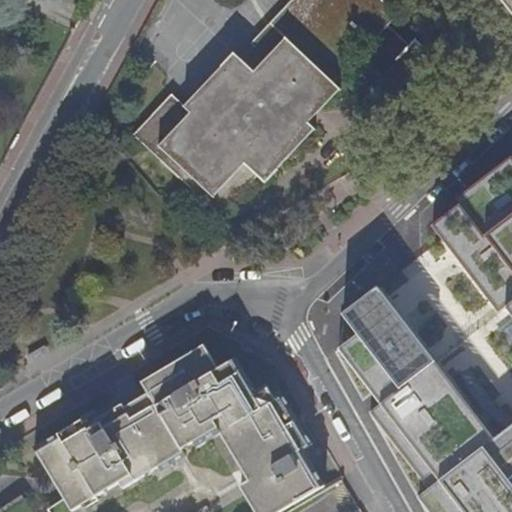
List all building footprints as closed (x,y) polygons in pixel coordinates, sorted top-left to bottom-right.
[(242,62),(235,56),(185,108),(171,96),(150,118),(133,137),(220,218),(259,178),(266,185),(317,131),(310,125),(341,92),(335,85),(360,58),(381,79),(370,91),(398,118),(446,68),(416,41),(411,46),(390,27),(399,17),(380,0),(299,0),(254,49),(242,62)] [(294,0),(251,46),(254,49),(299,0),(294,0)] [(511,149),(447,210),(511,296),(511,149)] [(511,511),(511,447),(381,271),(328,320),(388,403),(378,411),(434,488),(419,499),(429,511),(511,511)] [(255,511),(285,511),(326,488),(305,452),(314,447),(285,399),(277,403),(270,392),(259,398),(236,361),(219,371),(205,347),(142,385),(149,396),(125,410),(123,406),(87,427),(84,421),(35,450),(72,511),(73,511),(120,485),(123,491),(160,470),(162,474),(187,459),(183,453),(196,445),(199,449),(222,436),(252,485),(242,490),(255,511)] [(31,511),(22,498),(0,511),(31,511)]
